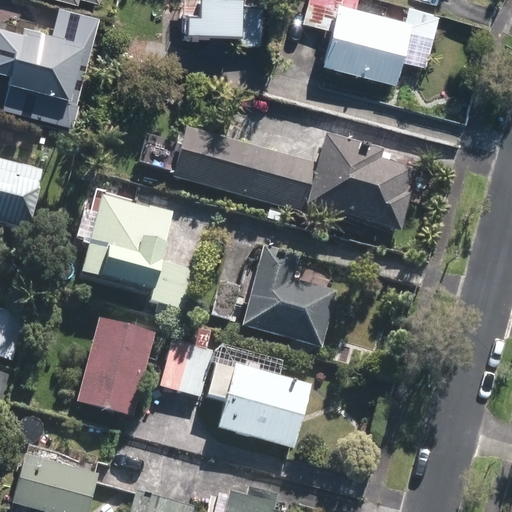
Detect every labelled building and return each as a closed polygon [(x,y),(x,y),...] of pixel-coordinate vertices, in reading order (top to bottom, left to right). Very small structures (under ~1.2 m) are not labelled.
[(179,39),(231,40),(231,47),(257,48),(258,9),(236,8),(235,0),(149,0),(149,3),(179,3),(179,39)] [(392,86),(407,25),(354,12),(356,0),(306,0),(300,26),(326,32),(317,68),(392,86)] [(66,101),(80,45),(21,30),(20,34),(17,33),(4,85),(66,101)] [(50,111),(33,106),(27,123),(44,128),(50,111)] [(182,132),(168,183),(306,219),(307,214),(396,237),(405,204),(400,202),(407,173),(375,165),(378,156),(320,141),(314,166),(182,132)] [(0,228),(24,234),(39,173),(0,163),(0,228)] [(183,314),(193,277),(157,267),(169,219),(97,200),(76,278),(148,297),(146,305),(155,307),(153,317),(179,323),(181,314),(183,314)] [(259,250),(237,332),(319,353),(334,296),(290,284),(296,260),(259,250)] [(216,285),(207,319),(229,325),(238,292),(216,285)] [(0,362),(10,365),(23,319),(0,312),(0,362)] [(130,421),(151,338),(94,323),(72,406),(130,421)] [(156,391),(198,401),(210,354),(168,344),(156,391)] [(308,390),(230,369),(213,434),(291,455),(308,390)] [(8,376),(0,374),(0,404),(1,405),(8,376)] [(5,511),(83,511),(91,484),(17,464),(4,511),(5,511)] [(267,511),(271,501),(242,494),(240,502),(223,498),(219,511),(267,511)] [(132,495),(127,511),(188,511),(189,510),(132,495)]
